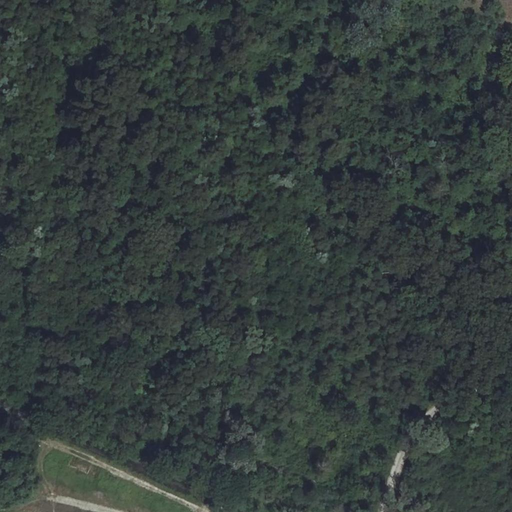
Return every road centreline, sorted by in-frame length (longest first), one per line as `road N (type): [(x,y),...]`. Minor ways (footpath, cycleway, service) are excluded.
road 1 (track): [(381,511),(404,445),(425,416),(511,371)]
road 2 (track): [(45,440),(202,511)]
